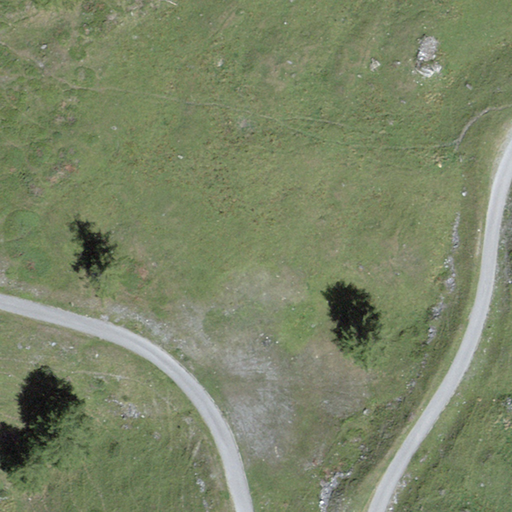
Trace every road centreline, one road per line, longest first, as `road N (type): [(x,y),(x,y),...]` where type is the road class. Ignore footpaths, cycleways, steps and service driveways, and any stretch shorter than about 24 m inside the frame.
road 1 (unclassified): [(376,511),(470,337),(511,156)]
road 2 (unclassified): [(0,301),(121,336),(169,365),(215,421),(244,511)]
